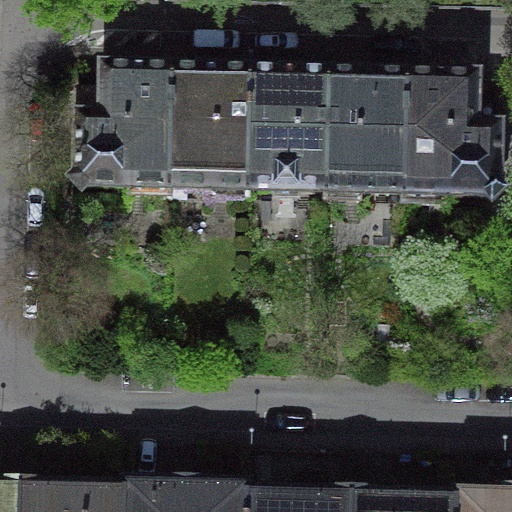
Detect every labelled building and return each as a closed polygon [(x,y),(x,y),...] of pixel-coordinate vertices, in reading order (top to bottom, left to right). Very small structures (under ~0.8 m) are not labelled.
[(169,200),(172,70),(169,70),(169,71),(108,70),(108,69),(102,69),(102,74),(103,74),(102,95),(90,94),(78,94),(77,119),(77,122),(76,187),(132,189),(133,174),(166,175),(166,200),(169,200)] [(172,70),(169,200),(171,200),(172,189),(217,190),(217,177),(244,177),(244,202),(247,202),(250,72),(247,72),(247,73),(221,72),(212,71),(203,71),(203,72),(175,71),(172,70)] [(253,73),(253,72),(250,72),(247,202),(249,202),(250,192),(326,194),(329,74),(326,74),(326,75),(299,74),(299,73),(290,73),(280,73),(280,74),(253,73)] [(332,75),(332,74),(329,74),(326,194),(327,194),(328,181),(357,182),(356,195),(404,196),(407,76),(404,76),(404,77),(378,76),(378,75),(368,75),(359,75),(359,76),(332,75)] [(407,76),(404,196),(405,196),(405,182),(441,183),(441,197),(498,198),(500,104),(488,104),(476,104),(477,83),(478,83),(477,78),(471,78),(410,77),(410,76),(407,76)] [(20,484),(19,511),(124,511),(125,482),(122,482),(122,487),(80,486),(39,485),(39,484),(20,484)] [(125,482),(124,511),(245,511),(246,485),(208,484),(208,483),(186,482),(164,482),(164,483),(125,482)] [(0,511),(19,511),(20,484),(1,483),(1,484),(0,483),(0,511)] [(249,491),(249,485),(246,485),(245,511),(350,511),(351,492),(333,492),(333,493),(291,492),(249,491)] [(351,492),(350,511),(456,511),(457,490),(454,490),(454,496),(412,495),(370,494),(370,493),(351,492)] [(496,491),(457,490),(456,511),(511,511),(511,490),(496,490),(496,491)]
